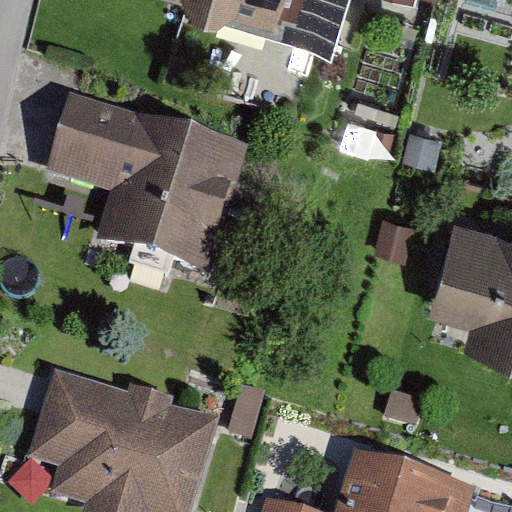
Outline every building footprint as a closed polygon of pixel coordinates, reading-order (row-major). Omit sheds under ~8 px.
[(192,0),(283,24),(289,0),(192,0)] [(299,0),(290,25),(332,42),(348,0),(299,0)] [(252,161),(77,113),(57,186),(122,204),(108,255),(217,285),(252,161)] [(511,237),(463,225),(440,319),(477,328),(470,357),(511,367),(511,237)] [(190,511),(217,431),(66,382),(38,468),(62,476),(55,497),(102,511),(190,511)] [(343,511),(300,511),(290,509),(289,511),(476,511),(479,503),(357,467),(343,511)]
